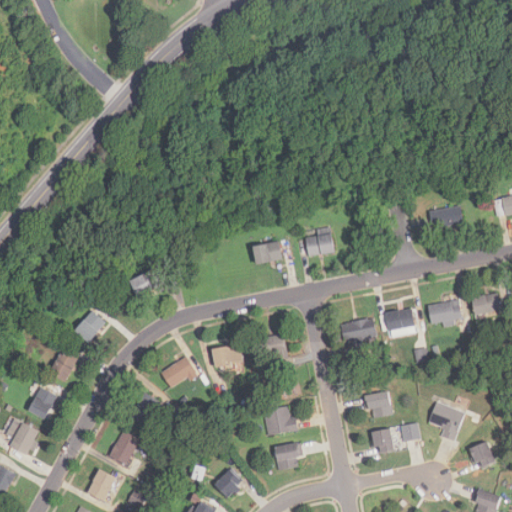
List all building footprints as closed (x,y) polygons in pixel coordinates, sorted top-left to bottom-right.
[(511,214),(498,217),(495,201),(511,197),(511,214)] [(438,229),(437,226),(433,227),(431,214),(462,208),(465,224),(438,229)] [(310,257),(307,239),(319,238),(319,231),(332,229),(335,254),(310,257)] [(258,266),(255,248),(281,243),(285,260),(258,266)] [(141,298),(133,282),(155,271),(163,286),(141,298)] [(479,322),(475,299),(500,295),(503,312),(486,315),(487,321),(479,322)] [(432,325),(429,308),(460,302),(463,319),(432,325)] [(391,332),(388,315),(413,310),(417,328),(391,332)] [(94,313),(108,324),(91,344),(77,332),(94,313)] [(348,349),(343,327),(375,320),(379,337),(364,340),(365,345),(348,349)] [(279,362),(278,356),(259,359),(256,341),(286,336),(290,360),(279,362)] [(218,369),(214,351),(241,346),(244,364),(218,369)] [(417,366),(414,351),(427,349),(430,363),(417,366)] [(68,383),(52,375),(63,352),(80,360),(68,383)] [(173,390),(163,375),(187,358),(200,376),(191,382),(189,379),(173,390)] [(31,411),(43,389),(59,398),(47,420),(31,411)] [(149,427),(133,418),(147,394),(162,403),(160,406),(164,408),(160,416),(156,414),(149,427)] [(366,412),(365,398),(390,396),(392,417),(376,418),(375,411),(366,412)] [(444,437),(446,431),(430,425),(437,403),(466,413),(456,442),(444,437)] [(268,437),(264,413),(288,409),(290,420),(296,419),(298,431),(268,437)] [(17,420),(41,433),(36,443),(37,444),(33,451),(30,450),(27,456),(12,448),(16,440),(8,436),(17,420)] [(421,439),(419,423),(402,426),(404,442),(421,439)] [(373,449),(371,434),(391,431),(394,452),(380,455),(379,448),(373,449)] [(128,466),(112,457),(126,432),(136,438),(142,442),(137,452),(128,466)] [(474,465),(469,451),(488,444),(495,464),(481,470),(478,463),(474,465)] [(279,472),(275,450),(296,446),(299,459),(296,460),(298,468),(279,472)] [(3,500),(0,498),(0,465),(17,475),(3,500)] [(118,480),(106,502),(90,493),(102,471),(118,480)] [(240,482),(234,487),(237,490),(225,501),(213,488),(230,472),(240,482)] [(142,508),(130,501),(136,490),(148,496),(142,508)] [(475,505),(479,491),(500,498),(496,511),(477,511),(480,507),(475,505)] [(216,511),(218,510),(201,502),(196,511),(216,511)]
